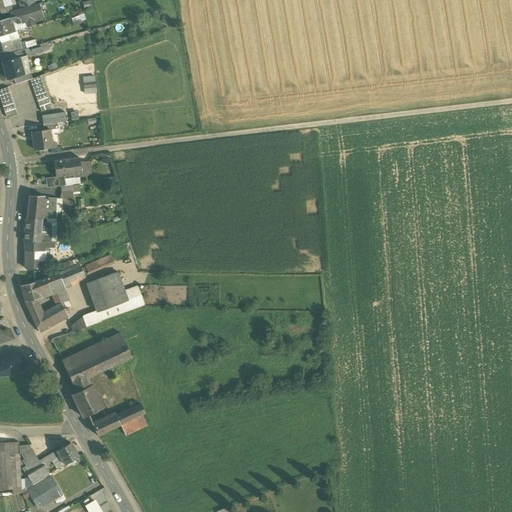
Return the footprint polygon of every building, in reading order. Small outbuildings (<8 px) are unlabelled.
[(23,0),(18,1),(20,9),(35,5),(34,0),(23,0)] [(12,11),(10,12),(12,18),(9,19),(13,32),(28,28),(27,24),(34,22),(33,20),(42,17),(38,4),(35,5),(20,9),(12,11)] [(3,8),(0,8),(0,11),(1,15),(10,12),(12,11),(11,6),(3,8)] [(9,19),(0,21),(0,35),(13,32),(9,19)] [(47,43),(23,50),(25,56),(39,52),(49,49),(47,43)] [(23,50),(9,54),(11,59),(18,57),(18,58),(25,56),(23,50)] [(9,53),(3,55),(0,55),(0,57),(1,62),(11,59),(9,54),(9,53)] [(11,59),(1,62),(6,80),(23,75),(18,58),(18,57),(11,59)] [(30,80),(32,85),(42,82),(40,77),(30,80)] [(32,85),(34,91),(44,87),(42,82),(32,85)] [(0,90),(0,96),(9,93),(8,87),(0,90)] [(34,91),(36,96),(46,93),(44,87),(34,91)] [(0,96),(0,97),(1,102),(11,98),(9,93),(0,96)] [(36,96),(37,102),(48,98),(46,93),(36,96)] [(1,102),(3,107),(13,104),(11,98),(1,102)] [(37,102),(39,107),(49,103),(48,98),(37,102)] [(39,107),(41,112),(51,109),(49,103),(39,107)] [(3,107),(5,112),(15,109),(13,104),(3,107)] [(5,112),(7,118),(17,114),(15,109),(5,112)] [(55,114),(42,116),(43,125),(57,123),(66,122),(64,113),(55,114)] [(57,123),(43,125),(44,131),(49,130),(49,131),(58,130),(57,123)] [(44,131),(32,132),(34,150),(52,148),(49,131),(49,130),(44,131)] [(80,158),(54,162),(56,178),(64,177),(64,180),(82,177),(80,163),(81,163),(80,158)] [(81,163),(80,163),(82,177),(91,176),(89,162),(81,163)] [(44,197),(29,197),(27,219),(38,219),(42,219),(43,210),(44,199),(44,197)] [(52,199),(44,199),(43,210),(51,210),(52,199)] [(51,210),(43,210),(42,219),(47,219),(51,218),(51,210)] [(38,219),(27,219),(25,242),(40,242),(37,234),(38,219)] [(47,234),(37,234),(40,242),(47,242),(47,234)] [(40,242),(25,242),(25,252),(39,252),(40,252),(40,242)] [(25,261),(39,261),(39,252),(25,252),(25,261)] [(113,263),(111,256),(80,269),(83,275),(113,263)] [(60,272),(78,264),(76,259),(58,267),(60,272)] [(78,264),(58,273),(65,289),(83,275),(80,269),(78,264)] [(117,272),(86,283),(97,312),(127,301),(123,291),(117,272)] [(65,289),(58,273),(50,277),(56,292),(65,289)] [(50,277),(36,282),(39,292),(49,287),(54,299),(58,297),(56,292),(50,277)] [(36,282),(20,286),(25,302),(34,300),(41,298),(39,292),(36,282)] [(127,301),(97,312),(94,313),(98,323),(101,322),(100,321),(143,306),(137,286),(123,291),(127,301)] [(42,316),(34,321),(39,332),(68,317),(62,305),(58,297),(54,299),(58,308),(42,316)] [(34,300),(25,302),(34,321),(42,316),(34,300)] [(94,313),(84,317),(71,326),(74,332),(98,323),(94,313)] [(120,333),(83,351),(88,361),(125,343),(120,333)] [(88,361),(66,371),(71,382),(86,376),(127,356),(130,355),(125,343),(88,361)] [(83,351),(62,361),(66,371),(88,361),(83,351)] [(18,354),(0,361),(7,377),(25,369),(18,354)] [(86,376),(71,382),(76,392),(71,394),(83,418),(101,409),(86,376)] [(142,404),(116,416),(115,414),(92,425),(97,435),(120,425),(145,413),(146,413),(142,404)] [(149,423),(145,413),(120,425),(124,435),(149,423)] [(13,443),(0,443),(0,490),(16,489),(14,454),(13,443)] [(78,457),(70,443),(50,455),(57,469),(78,457)] [(29,445),(19,446),(20,454),(20,455),(22,454),(31,448),(29,445)] [(31,448),(22,454),(25,460),(24,461),(27,467),(24,469),(27,474),(44,465),(41,460),(39,462),(31,448)] [(27,474),(27,475),(33,486),(34,486),(50,475),(44,465),(27,474)] [(50,475),(34,486),(33,486),(28,490),(39,508),(62,494),(50,475)] [(85,506),(88,511),(100,511),(94,501),(85,506)]
